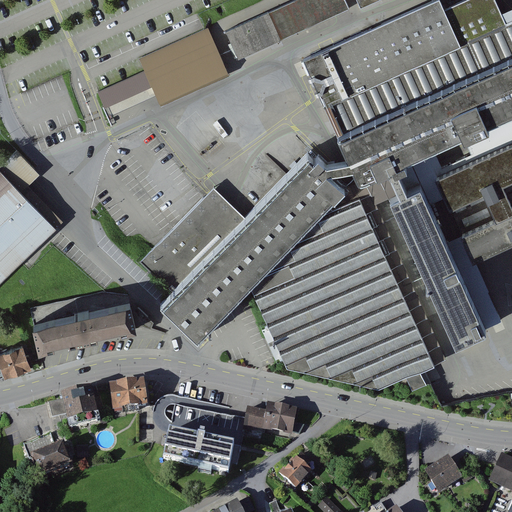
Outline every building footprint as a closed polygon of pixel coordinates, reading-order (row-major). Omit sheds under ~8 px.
[(350,8),(346,0),(293,0),(226,31),(238,58),(350,8)] [(511,19),(505,22),(495,0),(463,0),(444,9),(439,0),(434,0),(303,59),(359,181),(377,173),(378,174),(389,169),(396,166),(398,170),(407,166),(404,161),(462,134),(464,138),(489,127),(488,123),(511,111),(511,19)] [(227,71),(208,28),(139,59),(144,71),(145,71),(152,85),(159,101),(227,71)] [(145,71),(144,71),(98,91),(105,106),(152,85),(145,71)] [(511,141),(436,176),(450,206),(486,189),(502,182),(511,177),(511,141)] [(204,200),(203,199),(139,264),(148,273),(146,275),(149,279),(152,276),(171,294),(159,306),(197,342),(250,288),(316,219),(344,190),(325,172),(329,167),(317,156),(314,160),(307,154),(245,219),(214,189),(204,200)] [(390,197),(456,342),(486,328),(420,184),(407,190),(398,170),(396,166),(389,169),(400,193),(390,197)] [(0,281),(56,227),(0,169),(0,281)] [(511,177),(502,182),(511,204),(511,177)] [(511,240),(511,204),(502,182),(486,189),(498,217),(462,233),(473,258),(511,240)] [(498,217),(486,189),(450,206),(462,233),(498,217)] [(435,368),(359,200),(316,219),(250,288),(288,370),(380,391),(435,368)] [(139,307),(131,309),(128,295),(113,293),(31,311),(39,349),(92,337),(144,325),(148,316),(139,307)] [(22,346),(0,353),(0,359),(5,376),(32,367),(29,355),(26,356),(22,346)] [(147,384),(113,390),(117,414),(152,408),(147,384)] [(64,400),(49,403),(52,418),(67,414),(70,428),(100,420),(101,425),(108,424),(100,397),(92,399),(90,393),(79,395),(78,393),(74,394),(75,396),(64,399),(64,400)] [(269,414),(248,411),(244,431),(253,433),(253,430),(295,437),(299,412),(270,406),(269,414)] [(51,434),(24,445),(30,460),(32,459),(40,478),(71,465),(63,446),(56,449),(51,434)] [(236,446),(169,435),(165,460),(231,472),(236,446)] [(76,449),(76,450),(77,459),(88,459),(88,448),(76,449)] [(511,511),(511,460),(502,456),(490,482),(511,492),(511,509),(509,511),(511,511)] [(452,458),(428,473),(441,494),(465,478),(452,458)] [(298,460),(282,477),(298,491),(313,473),(298,460)] [(343,511),(329,496),(320,504),(326,511),(343,511)] [(252,511),(249,499),(223,511),(252,511)]
